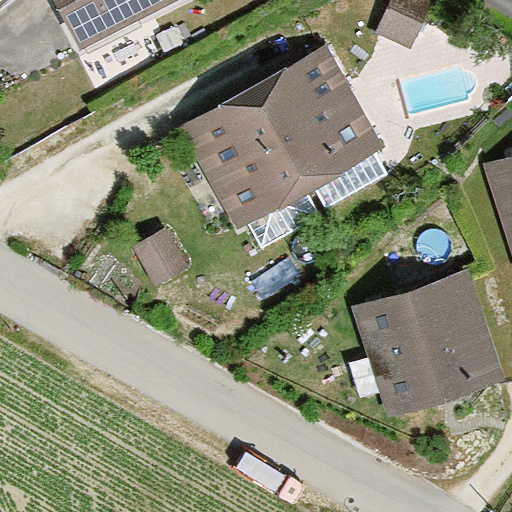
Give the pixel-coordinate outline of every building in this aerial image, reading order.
[(145,0),(48,0),(69,40),(145,0)] [(431,1),(427,0),(388,0),(375,30),(411,46),(431,1)] [(327,39),(254,80),(313,183),(384,143),(327,39)] [(254,80),(178,123),(237,226),(313,183),(254,80)] [(511,141),(471,154),(507,267),(511,265),(511,141)] [(165,225),(132,243),(155,284),(188,266),(165,225)] [(469,265),(353,304),(390,414),(506,375),(469,265)]
